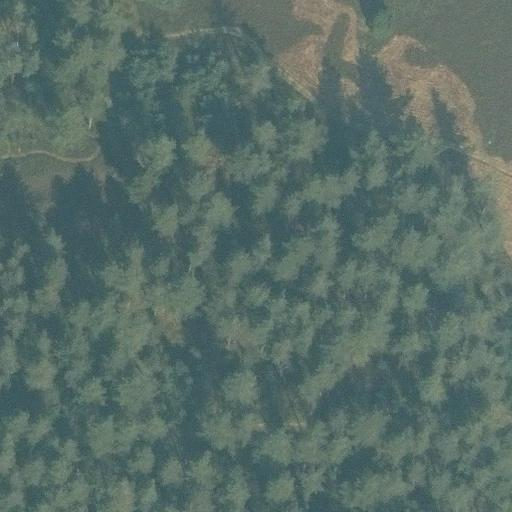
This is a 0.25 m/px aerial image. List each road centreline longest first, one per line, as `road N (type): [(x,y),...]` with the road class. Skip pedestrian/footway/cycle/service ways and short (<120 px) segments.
road 1 (track): [(91,0),(118,46),(121,118),(144,185),(144,275),(120,349),(152,367),(161,398),(163,511)]
road 2 (track): [(0,440),(511,424)]
